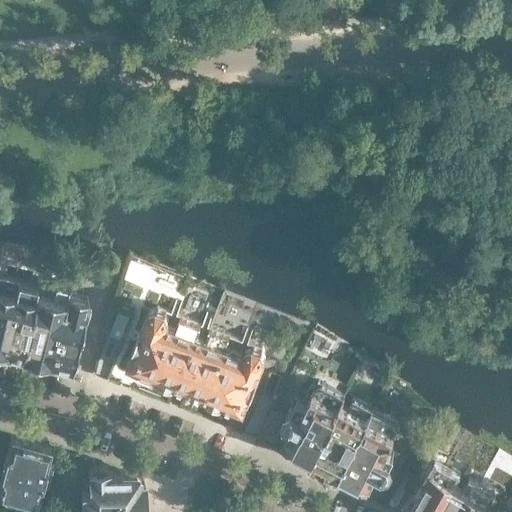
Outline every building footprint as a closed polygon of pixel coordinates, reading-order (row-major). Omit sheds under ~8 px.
[(0,347),(19,352),(35,288),(36,282),(0,273),(0,347)] [(82,323),(80,323),(84,310),(87,308),(88,301),(87,297),(87,294),(67,289),(68,285),(54,281),(53,286),(36,282),(35,288),(19,352),(51,360),(55,363),(61,365),(67,363),(70,364),(71,364),(71,363),(79,328),(81,328),(82,323)] [(244,408),(265,355),(262,345),(158,304),(149,309),(128,362),(158,374),(160,380),(170,384),(175,381),(206,393),(208,399),(218,403),(223,400),(244,408)] [(341,470),(372,407),(373,407),(354,397),(350,404),(341,400),(345,393),(319,379),(315,384),(314,384),(312,384),(311,384),(310,385),(303,399),(298,397),(293,406),(292,406),(290,407),(289,407),(288,408),(288,409),(287,409),(287,410),(287,411),(287,412),(287,414),(273,406),(260,432),(274,439),(277,434),(284,439),(283,440),(341,470)] [(395,447),(391,445),(387,443),(398,421),(372,407),(341,470),(368,484),(376,468),(379,470),(380,467),(382,468),(383,469),(385,469),(387,469),(388,468),(389,468),(390,467),(391,466),(391,465),(392,464),(392,462),(392,461),(392,460),(391,459),(391,458),(390,457),(395,447)] [(0,487),(35,497),(49,445),(49,444),(10,434),(0,471),(0,487)] [(443,511),(460,484),(464,476),(438,462),(434,469),(432,469),(408,511),(443,511)] [(143,511),(143,487),(143,478),(139,478),(138,475),(124,470),(107,470),(107,468),(103,463),(92,463),(88,468),(88,487),(80,487),(80,511),(143,511)] [(479,511),(487,499),(486,499),(490,491),(474,482),(469,489),(460,484),(443,511),(479,511)]
